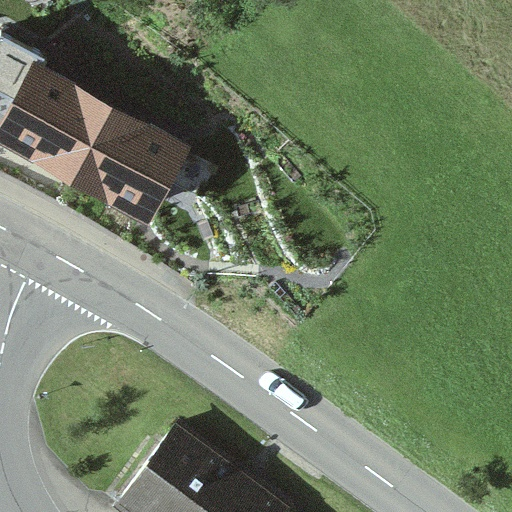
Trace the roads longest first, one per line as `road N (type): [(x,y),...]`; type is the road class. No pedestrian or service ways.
road 1 (tertiary): [(40,244),(167,325),(424,511)]
road 2 (tertiary): [(40,244),(11,298),(0,358)]
